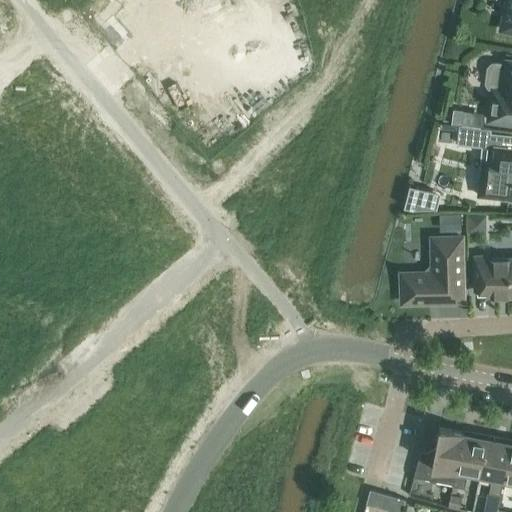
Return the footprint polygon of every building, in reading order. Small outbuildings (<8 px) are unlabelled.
[(511,0),(511,5),(506,4),(501,28),(511,30),(511,0)] [(511,60),(504,59),(504,63),(496,62),(491,63),(487,66),(485,82),(488,87),(492,88),(488,119),(511,122),(511,60)] [(13,86),(0,96),(0,109),(9,120),(16,114),(24,123),(57,95),(42,77),(21,95),(13,86)] [(57,95),(24,123),(33,133),(25,139),(41,157),(60,141),(52,131),(72,113),(57,95)] [(452,122),(461,123),(463,109),(454,108),(452,122)] [(459,124),(457,143),(489,146),(491,128),(459,124)] [(62,150),(43,166),(59,184),(66,178),(74,187),(107,159),(91,141),(70,159),(62,150)] [(480,176),(478,195),(511,198),(511,147),(494,145),(492,164),(488,164),(487,177),(480,176)] [(107,159),(74,187),(82,197),(75,203),(90,221),(109,205),(101,195),(122,177),(107,159)] [(430,215),(432,201),(417,199),(415,213),(430,215)] [(118,208),(99,225),(114,243),(122,236),(130,246),(162,218),(147,200),(126,218),(118,208)] [(162,218),(130,246),(138,256),(131,262),(146,280),(165,263),(157,254),(178,236),(162,218)] [(426,272),(401,272),(402,301),(462,300),(461,236),(432,237),(433,265),(426,272)] [(490,255),(474,256),(475,289),(487,289),(488,292),(506,292),(507,295),(511,294),(511,257),(490,258),(490,255)] [(66,290),(49,304),(71,331),(90,315),(77,301),(88,292),(71,273),(59,283),(66,290)] [(31,317),(30,317),(54,346),(71,331),(49,304),(32,319),(31,317)] [(30,317),(13,332),(35,359),(52,344),(54,346),(30,317)] [(13,332),(0,342),(0,352),(18,374),(35,359),(13,332)] [(0,388),(18,374),(0,352),(0,388)] [(452,484),(453,485),(456,470),(463,432),(464,431),(439,426),(434,452),(420,449),(413,475),(452,483),(452,484)] [(479,474),(487,434),(471,431),(470,434),(463,432),(456,470),(453,485),(464,487),(467,471),(479,474)] [(487,434),(479,474),(492,476),(488,492),(500,494),(503,478),(510,442),(509,442),(502,440),(503,438),(487,434)] [(510,442),(503,478),(511,480),(511,491),(511,495),(511,494),(511,439),(510,439),(509,442),(510,442)] [(384,511),(405,511),(408,506),(371,494),(366,510),(372,511),(373,509),(384,511)]
